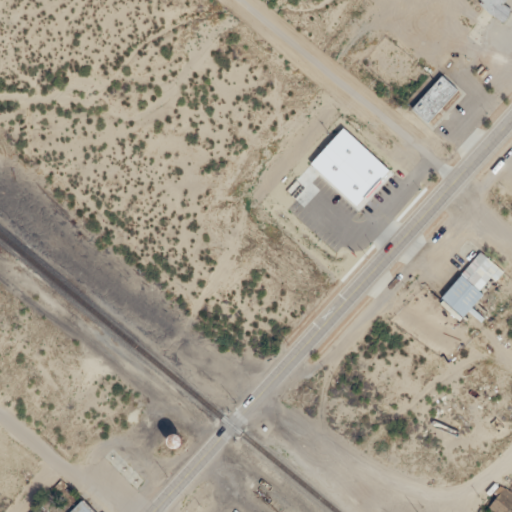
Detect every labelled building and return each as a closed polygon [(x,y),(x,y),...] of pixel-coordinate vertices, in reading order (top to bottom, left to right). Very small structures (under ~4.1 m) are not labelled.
[(466,0),(476,8),(472,14),(497,33),(507,19),(497,12),(506,0),(466,0)] [(436,83),(407,114),(424,129),(452,99),(436,83)] [(338,134),(305,170),(350,212),(384,176),(338,134)] [(474,260),(435,304),(457,323),(477,300),(474,297),(485,285),(490,289),(497,280),(474,260)] [(102,511),(84,495),(67,511),(102,511)]
